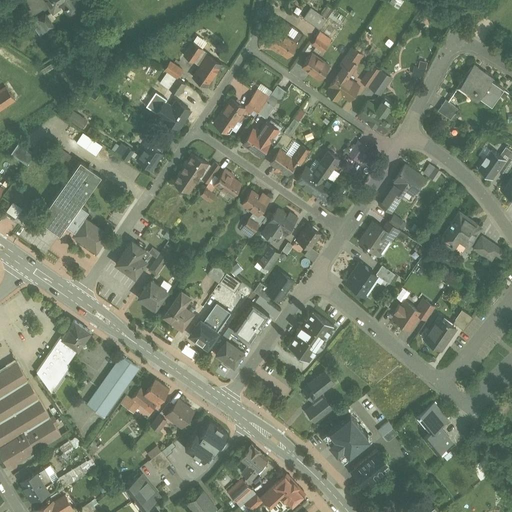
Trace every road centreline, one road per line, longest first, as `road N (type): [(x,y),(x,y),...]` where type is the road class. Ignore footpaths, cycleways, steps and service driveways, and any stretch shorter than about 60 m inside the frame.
road 1 (residential): [(195,125),(251,49),(395,151)]
road 2 (residential): [(74,299),(195,125)]
road 3 (residential): [(195,125),(344,231)]
road 4 (primary): [(74,299),(223,403)]
road 5 (residential): [(406,131),(456,35),(511,67)]
road 6 (residential): [(313,278),(436,380)]
road 7 (residential): [(223,403),(313,278)]
road 8 (residential): [(511,236),(469,181),(406,131)]
road 9 (primary): [(248,421),(348,511)]
